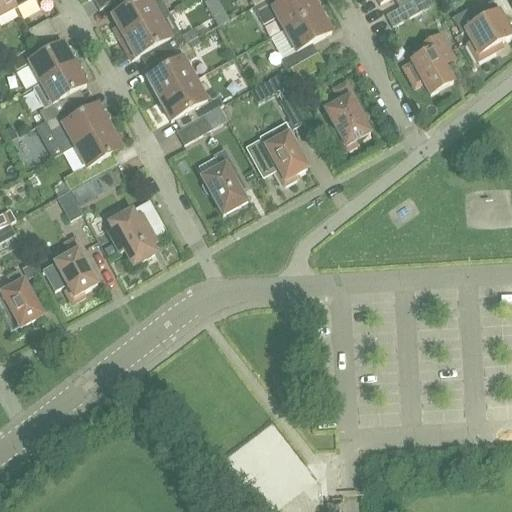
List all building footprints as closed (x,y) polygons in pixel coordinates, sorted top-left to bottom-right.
[(0,0),(0,19),(15,11),(8,0),(0,0)] [(8,0),(15,11),(34,0),(8,0)] [(91,0),(99,13),(119,1),(118,0),(91,0)] [(113,32),(118,43),(168,15),(159,0),(124,0),(129,9),(111,19),(117,30),(113,32)] [(248,0),(254,9),(269,0),(248,0)] [(276,20),(283,34),(318,14),(310,0),(291,0),(282,6),(278,0),(269,0),(254,9),(253,10),(263,28),(276,20)] [(392,0),(397,0),(402,8),(418,0),(374,0),(379,8),(392,0)] [(435,6),(431,0),(418,0),(402,8),(385,18),(392,31),(420,15),(435,6)] [(471,44),(467,46),(476,64),(495,54),(492,50),(511,39),(506,28),(511,25),(511,15),(503,0),(499,0),(483,9),(488,20),(465,33),(471,44)] [(280,64),(286,73),(312,59),(306,49),(331,36),(318,14),(283,34),(295,55),(280,64)] [(153,51),(159,61),(185,47),(168,15),(118,43),(125,54),(129,51),(135,62),(153,51)] [(214,22),(217,28),(229,22),(225,15),(214,22)] [(27,33),(35,48),(56,36),(48,22),(27,33)] [(443,68),(453,62),(454,62),(440,38),(419,50),(423,57),(411,64),(412,66),(403,71),(414,91),(423,86),(430,98),(453,85),(443,68)] [(146,82),(158,103),(194,83),(185,66),(196,60),(188,46),(185,47),(159,61),(159,62),(164,59),(170,68),(146,82)] [(28,66),(39,87),(74,68),(71,62),(74,59),(69,51),(65,51),(62,47),(39,60),(33,50),(9,63),(15,73),(28,66)] [(312,59),(286,73),(286,74),(293,70),(300,82),(324,68),(317,56),(312,59)] [(74,68),(39,87),(32,91),(43,112),(38,115),(44,125),(68,112),(62,102),(86,89),(83,84),(86,80),(82,73),(77,73),(74,68)] [(268,83),(277,98),(288,92),(279,76),(268,83)] [(223,109),(223,108),(215,94),(204,100),(194,83),(158,103),(170,125),(194,112),(199,121),(220,110),(223,109)] [(356,147),(354,145),(369,136),(355,110),(358,108),(346,85),(333,92),(340,105),(324,114),(339,140),(336,142),(341,152),(347,153),(358,147),(358,146),(356,147)] [(249,93),(257,107),(267,100),(260,88),(249,93)] [(290,99),(279,105),(289,123),(288,124),(292,133),(305,125),(290,99)] [(68,112),(44,125),(45,125),(55,143),(51,145),(58,158),(63,156),(109,131),(107,126),(109,122),(105,115),(100,114),(97,109),(74,122),(68,112)] [(203,119),(220,110),(199,121),(199,122),(176,135),(183,149),(211,133),(203,119)] [(280,141),(265,149),(278,172),(275,173),(283,188),(296,181),(294,178),(307,172),(293,148),(297,146),(286,127),(275,133),(280,141)] [(121,153),(109,131),(63,156),(73,175),(62,181),(69,194),(103,175),(98,165),(121,153)] [(244,188),(232,167),(237,164),(229,149),(212,159),(219,171),(201,181),(204,185),(201,189),(206,197),(211,197),(222,218),(246,205),(238,191),(244,188)] [(57,202),(71,226),(83,219),(70,195),(57,202)] [(480,233),(511,230),(511,198),(477,202),(480,233)] [(147,244),(153,241),(165,235),(149,205),(110,227),(119,243),(114,246),(120,257),(125,254),(133,268),(154,256),(147,244)] [(0,231),(15,223),(9,213),(0,217),(0,231)] [(70,257),(54,266),(68,291),(64,293),(69,303),(76,305),(85,299),(83,296),(97,289),(83,263),(86,262),(75,241),(64,246),(70,257)] [(17,273),(6,280),(11,290),(0,296),(7,309),(0,313),(0,316),(10,334),(11,334),(10,331),(18,327),(20,331),(42,319),(17,273)]
